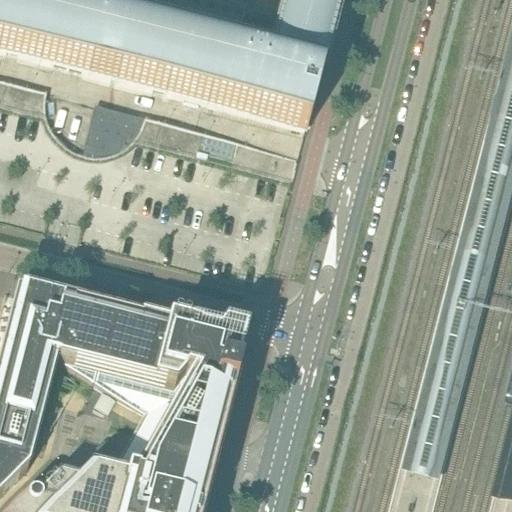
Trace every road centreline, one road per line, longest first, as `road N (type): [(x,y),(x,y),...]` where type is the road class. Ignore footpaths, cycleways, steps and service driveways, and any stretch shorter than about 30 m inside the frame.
road 1 (secondary): [(324,340),(412,0)]
road 2 (secondary): [(386,0),(299,334)]
road 3 (residential): [(299,334),(0,255)]
road 4 (secondary): [(291,463),(324,340)]
road 5 (secondary): [(299,334),(265,456)]
